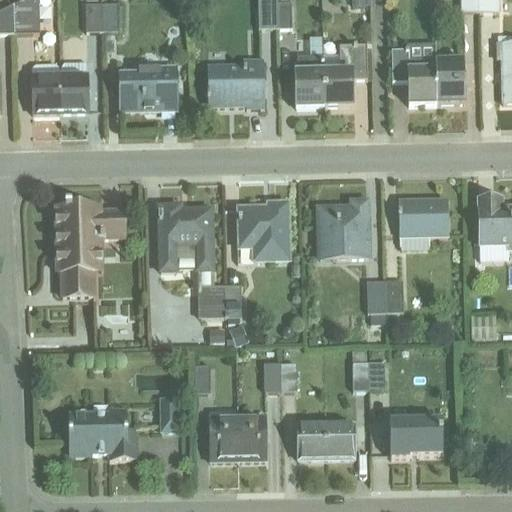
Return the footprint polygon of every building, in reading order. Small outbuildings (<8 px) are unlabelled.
[(32,0),(14,10),(15,40),(40,39),(38,0),(32,0)] [(279,33),(278,1),(277,1),(276,0),(265,0),(266,1),(258,1),(259,34),(279,33)] [(278,0),(278,1),(279,33),(291,33),(290,0),(278,0)] [(351,0),(352,11),(366,11),(365,0),(351,0)] [(478,17),(478,0),(460,0),(461,17),(478,17)] [(478,0),(478,17),(500,17),(499,0),(478,0)] [(101,10),(102,38),(118,37),(117,9),(101,10)] [(0,40),(15,40),(14,10),(0,17),(0,40)] [(102,38),(101,10),(86,10),(86,38),(102,38)] [(498,47),(496,47),(496,66),(501,66),(502,110),(511,109),(511,40),(498,41),(498,47)] [(320,41),(308,41),(307,56),(320,56),(320,41)] [(408,65),(434,64),(432,48),(408,49),(408,56),(408,65)] [(323,61),(325,112),(352,112),(351,85),(367,84),(367,49),(339,50),(339,60),(323,61)] [(408,65),(408,56),(391,55),(392,87),(408,87),(408,111),(437,110),(434,64),(408,65)] [(325,112),(323,61),(298,62),(299,76),(295,76),(296,115),(325,112)] [(243,70),(207,71),(207,114),(246,114),(246,116),(264,116),(263,64),(243,65),(243,70)] [(434,64),(437,110),(466,109),(464,64),(434,64)] [(59,74),(60,121),(88,120),(88,80),(87,80),(87,68),(65,68),(59,74)] [(60,121),(59,74),(55,69),(36,70),(31,74),(32,122),(60,121)] [(137,79),(119,79),(119,120),(178,119),(177,72),(137,72),(137,79)] [(504,202),(476,203),(478,253),(507,253),(507,257),(511,256),(511,211),(504,211),(504,202)] [(349,210),(315,211),(316,267),(372,266),(371,204),(348,204),(349,210)] [(448,204),(398,205),(400,256),(429,255),(429,253),(430,252),(429,244),(448,244),(448,204)] [(266,211),(236,212),(237,256),(251,256),(252,269),(291,268),(290,206),(266,207),(266,211)] [(226,323),(225,291),(214,291),(213,213),(183,214),(183,209),(157,210),(158,280),(179,279),(179,276),(194,276),(194,279),(198,279),(198,324),(226,323)] [(65,214),(55,215),(57,279),(62,278),(62,303),(96,303),(96,280),(104,279),(103,246),(124,247),(124,218),(100,218),(100,214),(71,214),(71,212),(65,212),(65,214)] [(386,325),(384,287),(367,288),(368,319),(370,319),(371,329),(386,328),(386,325)] [(384,287),(386,325),(396,324),(396,318),(404,318),(403,287),(384,287)] [(225,291),(226,323),(227,329),(240,328),(240,323),(242,323),(241,291),(225,291)] [(496,319),(471,320),(471,345),(496,345),(496,319)] [(242,330),(230,335),(236,351),(249,347),(242,330)] [(224,334),(209,334),(210,349),(225,349),(224,334)] [(369,397),(369,368),(367,369),(366,356),(352,356),(353,396),(369,397)] [(369,368),(369,397),(385,396),(385,368),(369,368)] [(281,398),(281,370),(264,370),(265,398),(281,398)] [(281,370),(281,398),(297,398),(297,370),(281,370)] [(211,371),(195,371),(195,399),(211,399),(211,371)] [(179,403),(160,403),(160,438),(179,438),(179,421),(185,421),(185,404),(179,405),(179,403)] [(72,420),(68,420),(69,458),(72,458),(75,462),(84,461),(88,458),(91,458),(91,459),(109,459),(109,466),(137,465),(137,437),(128,437),(127,414),(109,414),(109,418),(88,418),(85,416),(75,416),(72,420)] [(237,421),(238,469),(268,468),(267,420),(237,421)] [(238,469),(237,421),(208,421),(209,469),(238,469)] [(441,425),(389,426),(390,464),(409,464),(409,461),(442,461),(441,425)] [(325,429),(326,465),(354,465),(353,428),(325,429)] [(326,465),(325,429),(297,429),(298,466),(326,465)]
